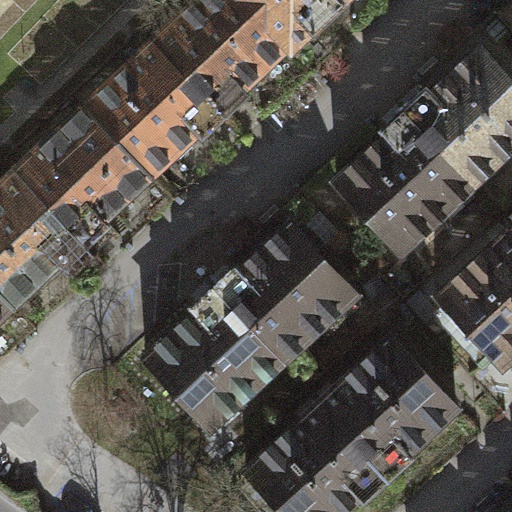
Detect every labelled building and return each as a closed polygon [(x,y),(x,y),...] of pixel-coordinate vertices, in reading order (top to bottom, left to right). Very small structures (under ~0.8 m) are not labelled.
[(248,0),(193,0),(154,37),(222,109),(290,44),(248,0)] [(248,0),(290,44),(292,46),(340,0),(248,0)] [(85,103),(150,171),(202,122),(205,125),(222,109),(154,37),(85,103)] [(511,146),(511,76),(481,43),(429,91),(425,87),(404,106),(474,181),(511,146)] [(103,215),(150,171),(85,103),(16,168),(85,241),(107,220),(103,215)] [(386,131),(337,177),(402,247),(474,181),(404,106),(382,127),(386,131)] [(0,183),(0,290),(12,303),(61,256),(65,260),(85,241),(16,168),(0,183)] [(355,291),(290,220),(238,268),(234,264),(213,283),(283,358),(355,291)] [(437,293),(502,364),(511,354),(511,229),(509,226),(437,293)] [(195,308),(146,354),(211,424),(283,358),(213,283),(191,304),(195,308)] [(0,313),(12,303),(0,290),(0,313)] [(406,451),(456,405),(390,334),(318,401),(388,476),(410,455),(406,451)] [(246,468),(286,511),(339,511),(363,491),(367,495),(388,476),(318,401),(246,468)]
